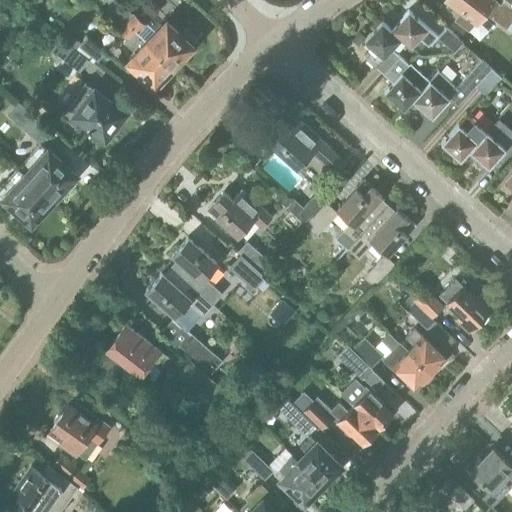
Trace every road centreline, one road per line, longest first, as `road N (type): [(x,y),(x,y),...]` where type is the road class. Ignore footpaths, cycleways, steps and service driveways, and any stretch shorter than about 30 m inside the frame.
road 1 (residential): [(54,291),(197,113),(271,40)]
road 2 (residential): [(511,246),(271,40)]
road 3 (residential): [(356,511),(511,344)]
